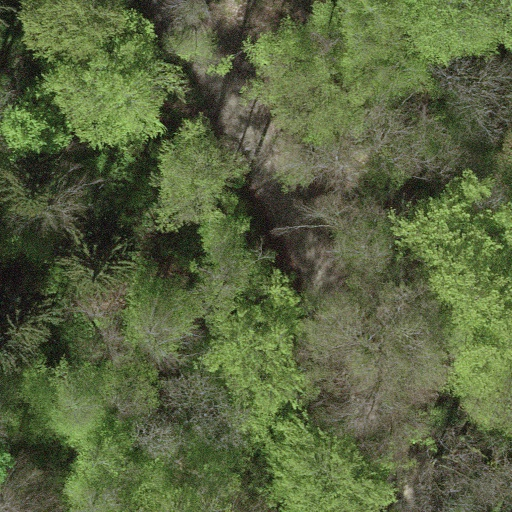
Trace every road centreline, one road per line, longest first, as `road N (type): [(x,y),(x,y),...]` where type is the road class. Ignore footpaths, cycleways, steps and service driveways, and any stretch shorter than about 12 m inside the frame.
road 1 (track): [(413,511),(303,226),(174,0)]
road 2 (track): [(231,98),(0,42)]
